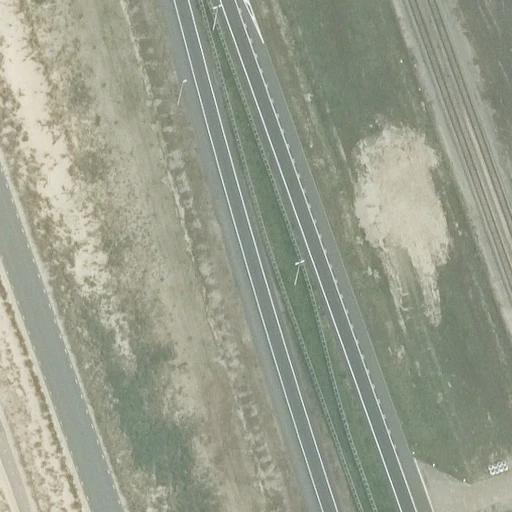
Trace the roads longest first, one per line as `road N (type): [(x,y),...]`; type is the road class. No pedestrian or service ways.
road 1 (secondary): [(428,511),(232,0)]
road 2 (trunk): [(141,0),(320,511)]
road 3 (unclassified): [(0,215),(105,511)]
